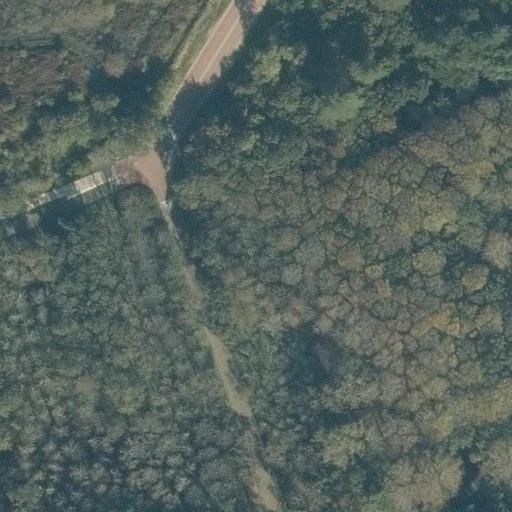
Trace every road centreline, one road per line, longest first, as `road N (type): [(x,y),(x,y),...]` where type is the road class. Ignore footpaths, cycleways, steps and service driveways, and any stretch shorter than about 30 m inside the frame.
road 1 (unclassified): [(278,511),(160,186)]
road 2 (unclassified): [(148,162),(248,0)]
road 3 (unclassified): [(148,162),(0,235)]
